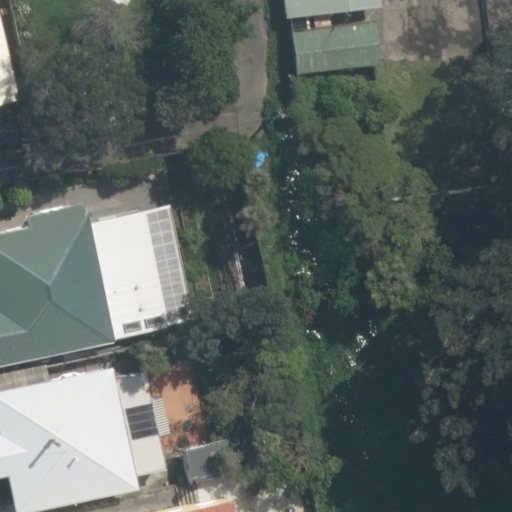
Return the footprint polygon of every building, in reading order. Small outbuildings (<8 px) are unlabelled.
[(279,0),(281,15),(375,5),(375,3),(374,0),(279,0)] [(287,28),(292,73),(376,64),(371,19),(287,28)] [(0,99),(12,98),(0,30),(0,99)] [(0,360),(109,338),(106,325),(161,313),(152,267),(130,272),(123,242),(162,234),(156,204),(121,212),(120,205),(76,214),(72,197),(16,209),(18,217),(0,221),(0,360)] [(0,472),(8,510),(132,483),(130,471),(162,464),(140,369),(110,376),(106,360),(0,383),(0,472)] [(180,448),(187,480),(235,470),(228,438),(180,448)] [(228,511),(226,496),(157,510),(156,506),(125,511),(228,511)]
